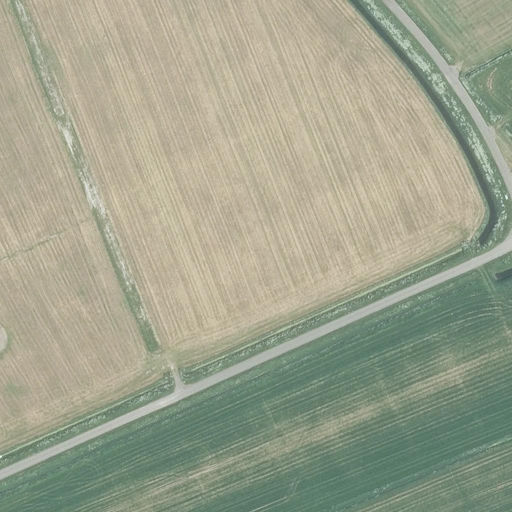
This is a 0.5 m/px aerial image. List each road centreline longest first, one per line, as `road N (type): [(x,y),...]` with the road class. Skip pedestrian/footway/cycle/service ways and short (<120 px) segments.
road 1 (unclassified): [(0,477),(511,246)]
road 2 (unclassified): [(511,196),(465,101),(381,0)]
